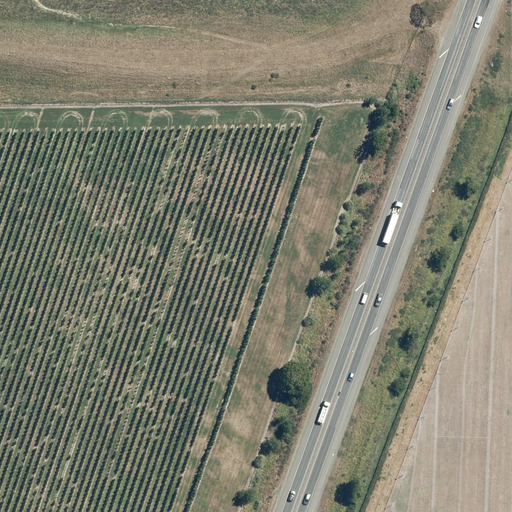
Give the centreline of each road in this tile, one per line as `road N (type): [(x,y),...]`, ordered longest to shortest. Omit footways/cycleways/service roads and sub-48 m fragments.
road 1 (trunk): [(279,511),(470,0)]
road 2 (motorway): [(248,511),(438,0)]
road 3 (trunk): [(485,0),(300,511)]
